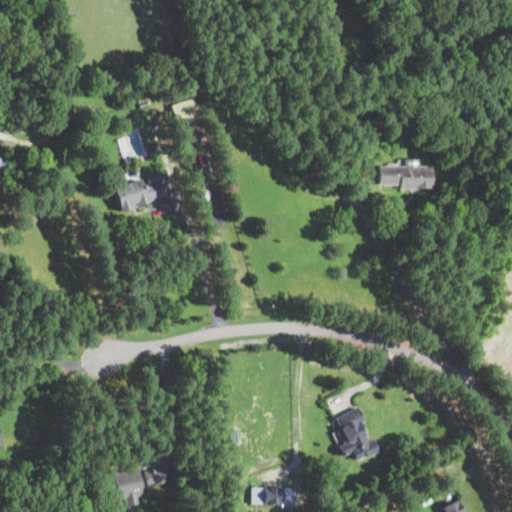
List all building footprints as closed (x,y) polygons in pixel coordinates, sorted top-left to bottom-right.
[(199,119),(176,126),(169,106),(192,98),(199,119)] [(358,121),(353,128),(332,111),(337,105),(358,121)] [(427,132),(423,138),(418,134),(422,128),(427,132)] [(0,157),(2,163),(9,160),(13,168),(0,174),(0,157)] [(417,159),(417,167),(431,166),(431,189),(399,190),(399,185),(378,185),(378,166),(403,166),(403,159),(417,159)] [(157,175),(163,195),(164,197),(147,202),(147,204),(119,213),(112,189),(139,180),(141,186),(147,184),(145,178),(157,174),(157,175)] [(358,422),(368,442),(372,440),(378,452),(364,459),(363,456),(354,461),(349,451),(352,450),(347,441),(342,443),(339,437),(342,436),(333,419),(355,407),(362,420),(358,422)] [(135,497),(137,505),(125,508),(124,500),(115,501),(109,473),(137,468),(142,496),(135,497)] [(164,483),(146,487),(142,473),(160,468),(164,483)] [(294,487),(294,504),(250,503),(251,487),(294,487)] [(457,500),(462,511),(442,511),(440,507),(457,500)]
